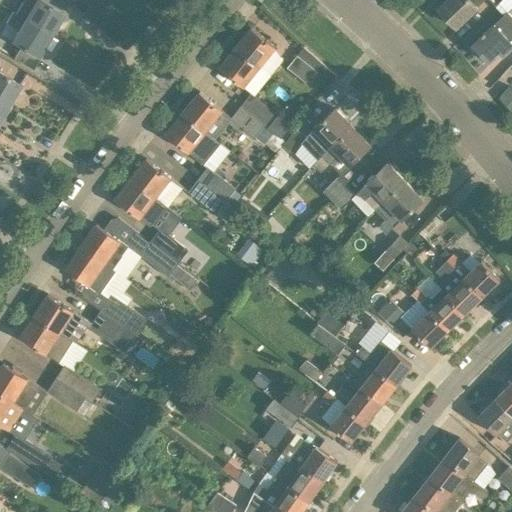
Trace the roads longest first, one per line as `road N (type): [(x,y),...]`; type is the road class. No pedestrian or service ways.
road 1 (residential): [(0,312),(88,180),(231,0)]
road 2 (residential): [(511,175),(410,60),(344,0)]
road 3 (residential): [(355,511),(443,396),(511,330)]
